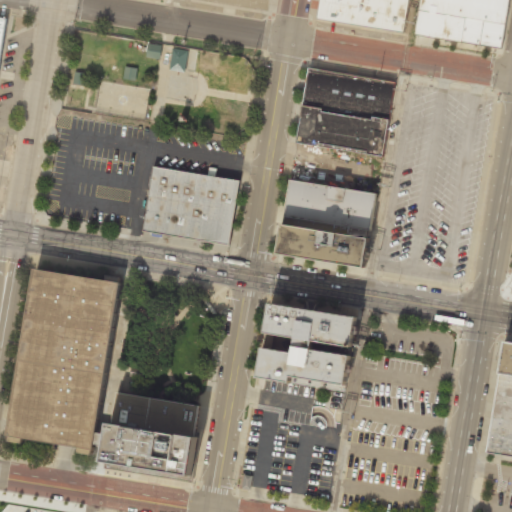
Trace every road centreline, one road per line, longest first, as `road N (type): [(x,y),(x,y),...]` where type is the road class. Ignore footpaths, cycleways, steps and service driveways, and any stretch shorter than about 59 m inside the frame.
road 1 (residential): [(295,0),(211,511)]
road 2 (primary): [(511,176),(454,511)]
road 3 (tertiary): [(250,274),(511,315)]
road 4 (residential): [(33,0),(289,39)]
road 5 (tertiary): [(0,232),(250,274)]
road 6 (residential): [(17,235),(55,0)]
road 7 (residential): [(289,39),(511,76)]
road 8 (residential): [(212,510),(0,479)]
